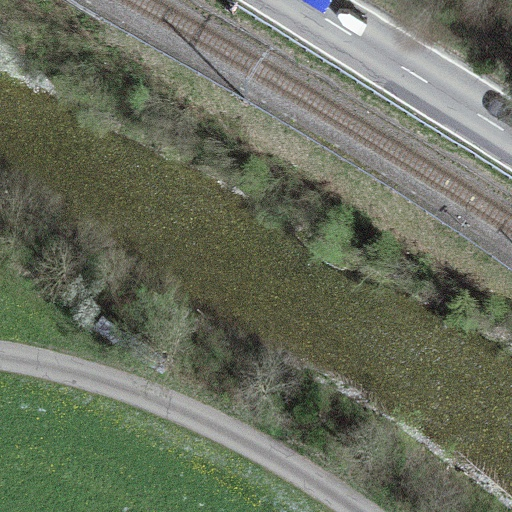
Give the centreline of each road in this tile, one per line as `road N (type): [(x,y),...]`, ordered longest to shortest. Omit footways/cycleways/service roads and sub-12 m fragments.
road 1 (track): [(357,511),(258,449),(141,392),(0,354)]
road 2 (primary): [(511,134),(298,0)]
